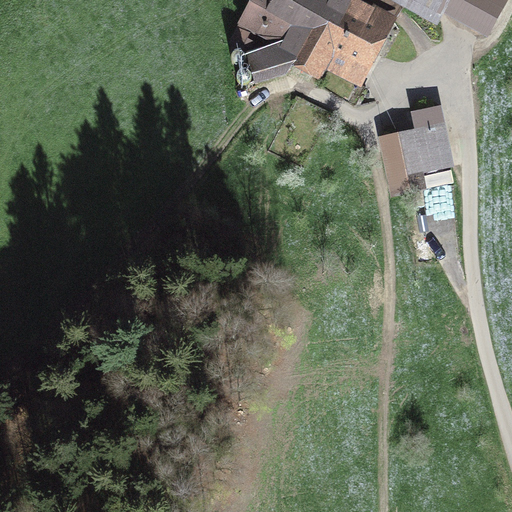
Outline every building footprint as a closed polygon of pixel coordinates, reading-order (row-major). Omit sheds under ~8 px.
[(252,0),(240,23),(283,48),(294,29),(265,13),(272,0),(252,0)] [(272,0),(265,13),(294,29),(283,48),(249,59),(255,80),(286,70),(294,61),(319,76),(315,84),(355,106),(365,86),(354,81),(385,18),(350,0),(272,0)] [(396,0),(434,21),(445,0),(396,0)] [(422,131),(381,140),(393,196),(410,192),(406,175),(451,166),(439,110),(418,115),(422,131)] [(277,197),(268,205),(277,214),(286,205),(277,197)]
